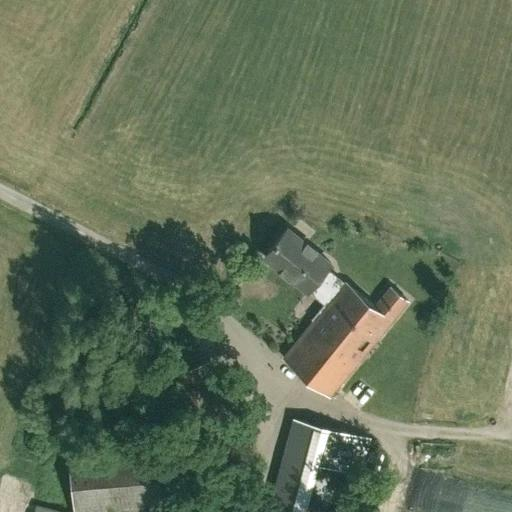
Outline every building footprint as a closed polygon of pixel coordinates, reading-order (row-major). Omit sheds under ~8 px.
[(264,255),(308,290),(310,287),(328,303),(284,357),(330,395),(407,300),(390,285),(374,304),(327,266),(330,262),(287,227),(264,255)] [(201,366),(206,347),(160,334),(154,354),(201,366)] [(295,417),(269,511),(327,511),(349,431),(295,417)] [(69,449),(71,468),(75,511),(136,511),(161,510),(156,460),(153,440),(69,449)] [(60,511),(36,506),(34,511),(237,511),(249,469),(219,461),(206,511),(60,511)] [(451,511),(465,511),(471,485),(455,482),(449,511),(451,511)]
